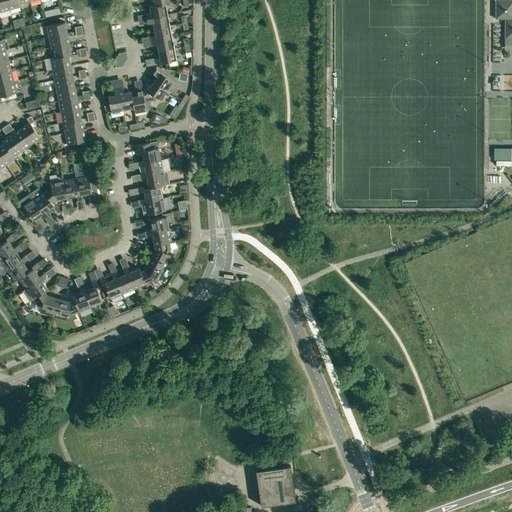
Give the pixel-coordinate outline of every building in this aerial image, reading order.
[(0,0),(0,11),(8,9),(6,0),(0,0)] [(6,0),(8,9),(19,6),(17,0),(6,0)] [(511,0),(494,0),(495,19),(505,19),(504,38),(511,38),(511,0)] [(170,2),(149,6),(151,13),(146,14),(147,18),(168,14),(166,9),(171,8),(170,2)] [(168,14),(147,18),(148,23),(153,22),(154,29),(170,26),(168,14)] [(49,36),(67,33),(65,22),(47,25),(49,36)] [(170,26),(154,29),(155,35),(150,36),(151,41),(172,37),(170,26)] [(69,43),(67,33),(49,36),(51,47),(69,43)] [(172,37),(151,41),(152,46),(157,45),(158,51),(174,48),(172,37)] [(71,54),(69,43),(51,47),(53,57),(50,58),(71,54)] [(156,63),(168,61),(169,66),(178,65),(177,59),(174,48),(158,51),(160,58),(155,59),(156,63)] [(0,62),(8,60),(5,49),(0,50),(0,62)] [(119,53),(114,59),(116,67),(122,66),(128,58),(127,51),(119,53)] [(71,55),(71,54),(50,58),(52,69),(70,66),(68,55),(71,55)] [(8,60),(0,62),(0,73),(11,71),(8,60)] [(52,69),(54,80),(73,76),(70,66),(52,69)] [(154,81),(167,90),(174,80),(156,69),(153,73),(157,76),(154,81)] [(0,85),(14,81),(11,71),(0,73),(0,85)] [(75,87),(73,76),(54,80),(57,91),(75,87)] [(17,92),(14,81),(0,85),(0,100),(6,99),(5,95),(17,92)] [(167,90),(154,81),(150,87),(146,84),(142,89),(144,101),(146,108),(150,108),(148,100),(154,99),(155,97),(161,100),(167,90)] [(77,98),(75,87),(57,91),(59,102),(77,98)] [(118,89),(122,110),(133,108),(131,96),(130,92),(124,93),(123,88),(118,89)] [(108,96),(111,112),(112,117),(123,114),(122,110),(118,89),(113,90),(114,95),(108,96)] [(138,95),(131,96),(133,108),(134,112),(146,110),(146,108),(144,101),(142,89),(137,90),(138,95)] [(79,109),(77,98),(59,102),(61,112),(79,109)] [(37,99),(25,102),(27,109),(39,106),(37,99)] [(79,109),(61,112),(63,123),(81,120),(79,109)] [(29,122),(20,128),(31,144),(40,138),(31,124),(34,121),(31,116),(27,119),(29,122)] [(83,130),(81,120),(63,123),(65,134),(83,130)] [(22,150),(31,144),(20,128),(11,135),(22,150)] [(85,140),(83,130),(65,134),(67,144),(83,141),(84,145),(91,143),(90,139),(85,140)] [(11,135),(2,141),(14,158),(15,158),(13,156),(22,150),(11,135)] [(4,143),(0,145),(0,156),(5,165),(14,158),(2,141),(4,143)] [(157,141),(150,142),(135,145),(136,153),(141,152),(143,160),(138,161),(138,163),(160,159),(157,141)] [(511,160),(511,148),(494,148),(494,160),(511,160)] [(160,159),(138,163),(139,166),(144,165),(145,173),(140,174),(141,176),(163,171),(160,159)] [(166,171),(163,171),(141,176),(141,178),(146,177),(148,187),(160,185),(165,184),(169,183),(166,171)] [(88,175),(76,178),(80,200),(82,199),(81,194),(89,193),(90,198),(95,197),(94,191),(92,192),(88,175)] [(78,200),(80,200),(76,178),(64,180),(63,179),(67,197),(77,195),(78,200)] [(67,197),(63,179),(46,182),(47,189),(44,190),(52,202),(55,199),(67,197)] [(41,185),(30,193),(46,216),(48,215),(45,211),(54,205),(52,202),(44,190),(41,185)] [(160,185),(148,187),(144,188),(143,186),(138,187),(139,191),(144,190),(145,198),(140,199),(141,202),(163,197),(160,185)] [(23,211),(26,210),(32,219),(31,220),(34,225),(38,222),(35,218),(41,214),(44,218),(46,216),(30,193),(17,202),(23,211)] [(163,197),(141,202),(141,204),(146,203),(148,213),(165,210),(163,197)] [(187,208),(185,200),(178,201),(180,209),(187,208)] [(162,213),(162,216),(150,219),(150,217),(144,218),(145,222),(150,221),(152,229),(146,230),(147,233),(169,228),(168,222),(173,221),(171,212),(162,213)] [(172,241),(169,228),(147,233),(147,235),(152,234),(154,244),(168,242),(172,241)] [(0,259),(19,247),(18,245),(13,248),(9,241),(13,238),(11,234),(6,238),(7,240),(0,244),(0,259)] [(155,249),(150,259),(166,268),(173,255),(167,252),(169,249),(168,242),(154,244),(155,249)] [(0,259),(8,270),(26,257),(25,255),(21,258),(16,252),(20,249),(19,247),(0,259)] [(26,257),(8,270),(15,281),(17,279),(29,270),(23,262),(27,259),(26,257)] [(166,268),(150,259),(145,269),(141,271),(146,283),(152,281),(154,277),(160,280),(166,268)] [(19,278),(26,288),(45,275),(43,273),(39,276),(35,270),(39,267),(36,263),(32,266),(33,268),(29,270),(17,279),(19,278)] [(134,288),(146,283),(141,271),(139,267),(129,271),(127,267),(125,268),(134,288)] [(122,293),(134,288),(125,268),(123,269),(125,273),(118,276),(116,272),(114,273),(122,293)] [(110,298),(122,293),(114,273),(111,274),(113,278),(106,281),(104,277),(100,279),(102,284),(104,283),(110,298)] [(33,298),(33,299),(45,291),(48,289),(42,280),(46,277),(45,275),(26,288),(23,290),(30,301),(33,298)] [(82,286),(91,306),(103,302),(96,286),(98,285),(96,280),(92,282),(94,287),(86,290),(84,285),(82,286)] [(78,312),(91,306),(82,286),(80,287),(82,292),(72,296),(73,299),(78,312)] [(41,312),(53,316),(58,298),(47,295),(45,291),(33,299),(38,305),(42,306),(40,312),(41,312)] [(58,298),(53,316),(66,320),(68,313),(72,314),(78,312),(73,299),(69,301),(58,298)] [(291,465),(287,466),(256,470),(261,506),(296,501),(291,465)]
